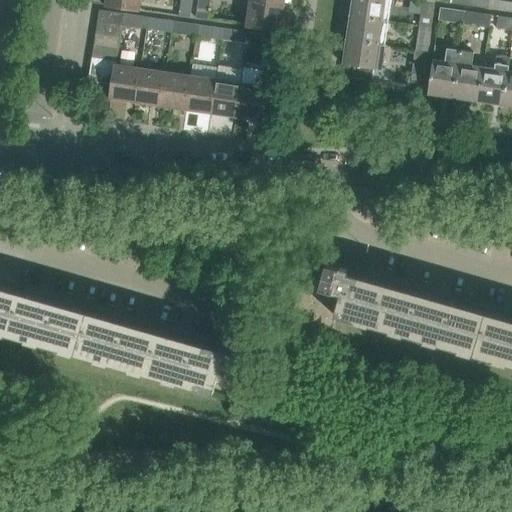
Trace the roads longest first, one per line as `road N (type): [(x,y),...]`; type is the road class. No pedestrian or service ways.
road 1 (tertiary): [(511,507),(0,501)]
road 2 (unclassified): [(25,177),(376,177)]
road 3 (unclassified): [(242,315),(0,248)]
road 4 (unclassified): [(511,286),(397,252),(378,226),(376,177)]
road 5 (unclassified): [(25,177),(51,0)]
road 6 (unclassified): [(376,177),(511,177)]
